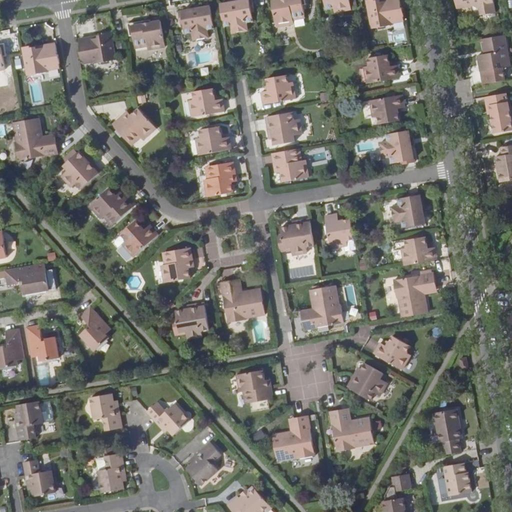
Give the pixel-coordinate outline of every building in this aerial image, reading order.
[(234,3),(227,4),(219,6),(223,26),(230,24),(232,34),(247,31),(246,24),(253,23),(252,12),(253,12),(251,0),(234,3)] [(288,0),(289,1),(281,3),(272,4),(276,30),(294,27),(293,23),(293,20),(305,18),(301,0),(288,0)] [(348,0),(323,0),(326,10),(333,9),(334,13),(351,10),(350,4),(348,0)] [(373,0),(369,1),(374,30),(393,26),(392,23),(404,21),(400,0),(391,0),(381,2),(380,0),(373,0)] [(480,9),(480,10),(481,15),(495,13),(492,0),(455,0),(457,9),(474,6),(480,9)] [(203,9),(196,10),(178,13),(180,25),(182,25),(184,35),(191,34),(193,41),(207,38),(206,28),(213,27),(210,8),(203,9)] [(140,28),(139,22),(127,24),(132,49),(143,46),(144,50),(145,53),(162,50),(157,25),(147,26),(140,28)] [(79,41),(83,63),(95,61),(96,64),(115,60),(110,32),(98,34),(98,37),(79,41)] [(504,35),(482,40),(484,56),(477,57),(480,73),(483,72),(500,69),(510,67),(504,35)] [(35,46),(23,48),(28,77),(47,74),(46,71),(59,68),(54,45),(35,49),(35,46)] [(390,68),(389,63),(388,56),(368,60),(369,67),(363,68),(367,86),(399,80),(397,67),(393,68),(390,68)] [(500,69),(483,72),(486,85),(502,82),(500,69)] [(269,91),(266,92),(262,92),(264,105),(296,100),(292,82),(288,83),(287,76),(267,80),(268,87),(269,91)] [(214,101),(213,96),(212,89),(193,92),(194,99),(189,100),(192,118),(224,112),(222,100),(217,100),(214,101)] [(511,115),(507,94),(484,98),(485,107),(491,107),(493,117),(496,132),(511,129),(511,115)] [(397,110),(400,110),(404,109),(402,96),(369,102),(372,120),(378,119),(379,126),(399,122),(398,115),(397,110)] [(126,121),(122,117),(113,125),(130,144),(139,135),(141,138),(144,140),(156,128),(139,109),(132,116),(126,121)] [(128,112),(122,117),(126,121),(132,116),(128,112)] [(273,135),(274,139),(275,146),(295,143),(294,136),(302,135),(299,120),(295,121),(293,113),(267,117),(270,136),(273,135)] [(44,143),(43,137),(39,118),(15,123),(19,143),(15,143),(19,161),(59,153),(57,140),(44,143)] [(222,139),(221,134),(219,126),(200,130),(201,137),(196,138),(199,155),(231,149),(229,138),(224,138),(222,139)] [(411,146),(410,139),(408,132),(388,135),(389,143),(380,144),(382,159),(389,158),(391,165),(401,164),(401,166),(414,164),(411,146)] [(56,135),(43,137),(44,143),(57,140),(56,135)] [(139,135),(130,144),(132,146),(141,138),(139,135)] [(511,147),(502,149),(503,158),(497,159),(502,183),(511,181),(511,147)] [(298,149),(273,154),(276,166),(281,165),(282,172),(284,183),(309,178),(306,161),(303,161),(300,162),(298,149)] [(87,160),(84,157),(79,152),(64,165),(69,170),(62,176),(72,187),(76,184),(81,190),(101,171),(90,158),(87,160)] [(211,180),(208,180),(205,181),(208,198),(233,194),(231,184),(230,176),(236,175),(233,163),(209,168),(211,180)] [(120,201),(115,196),(108,188),(88,205),(100,219),(105,214),(114,223),(133,206),(124,198),(120,201)] [(119,192),(115,196),(120,201),(124,198),(119,192)] [(423,217),(422,209),(419,192),(406,194),(407,197),(397,199),(399,206),(391,207),(394,222),(404,220),(405,228),(425,224),(423,217)] [(354,239),(351,220),(344,221),(339,222),(338,219),(338,214),(325,217),(331,249),(348,246),(348,241),(354,239)] [(314,246),(309,219),(292,223),(292,226),(287,227),(281,228),(283,238),(284,248),(291,246),(292,250),(293,255),(307,252),(306,248),(314,246)] [(143,230),(140,226),(135,221),(120,234),(114,240),(114,243),(117,247),(121,243),(133,256),(158,235),(149,225),(146,228),(143,230)] [(404,266),(437,260),(435,248),(430,249),(427,250),(426,245),(425,237),(405,241),(407,248),(401,249),(404,266)] [(280,252),(292,250),(291,246),(284,248),(283,238),(278,238),(280,252)] [(355,243),(354,239),(348,241),(348,246),(346,246),(348,255),(357,253),(355,243)] [(186,262),(192,261),(189,248),(165,252),(167,265),(165,265),(161,266),(164,283),(189,278),(187,269),(186,262)] [(35,265),(5,271),(8,286),(20,284),(20,282),(23,281),(24,285),(22,285),(24,295),(49,290),(46,271),(37,273),(35,265)] [(399,298),(403,317),(428,313),(425,295),(424,289),(437,287),(434,273),(394,281),(397,299),(399,298)] [(240,279),(235,280),(238,294),(243,293),(240,279)] [(238,294),(235,280),(221,282),(229,323),(247,320),(246,318),(266,315),(261,289),(243,293),(238,294)] [(315,314),(302,317),(305,331),(345,323),(342,306),(340,306),(336,286),(311,291),(314,309),(315,314)] [(438,293),(437,287),(424,289),(425,295),(438,293)] [(187,331),(187,335),(188,340),(202,337),(201,332),(210,331),(205,304),(187,307),(188,310),(183,311),(177,312),(178,320),(180,332),(187,331)] [(111,329),(91,306),(81,315),(84,318),(92,328),(89,330),(87,329),(81,335),(95,351),(110,338),(106,334),(111,329)] [(176,337),(187,335),(187,331),(180,332),(178,320),(174,321),(176,337)] [(27,327),(32,358),(39,357),(40,362),(59,358),(56,337),(46,338),(47,341),(43,341),(41,329),(40,325),(27,327)] [(432,329),(434,337),(441,335),(440,327),(432,329)] [(18,360),(25,359),(20,329),(6,331),(7,335),(9,347),(5,348),(5,346),(0,346),(0,368),(19,365),(18,360)] [(387,346),(384,345),(381,342),(374,354),(403,370),(412,355),(407,352),(411,346),(393,336),(390,342),(387,346)] [(467,366),(465,356),(458,357),(460,367),(467,366)] [(356,371),(354,370),(345,385),(368,399),(372,392),(376,394),(384,382),(376,378),(379,372),(362,361),(359,367),(356,371)] [(265,388),(263,381),(261,371),(236,375),(239,393),(242,392),(245,391),(248,403),(272,399),(270,387),(265,388)] [(115,410),(114,400),(113,393),(91,397),(95,419),(105,417),(107,430),(123,428),(119,409),(115,410)] [(163,421),(169,429),(174,434),(191,419),(175,402),(166,410),(157,401),(147,410),(160,424),(163,421)] [(32,415),(30,403),(14,406),(18,424),(20,424),(22,431),(22,437),(44,434),(43,424),(40,424),(38,414),(32,415)] [(38,414),(40,424),(43,424),(51,422),(47,404),(37,406),(38,414)] [(345,421),(343,409),(330,411),(337,452),(355,449),(354,446),(374,442),(369,417),(351,421),(345,421)] [(442,443),(445,456),(461,453),(459,440),(462,440),(457,412),(433,416),(438,444),(442,443)] [(296,430),(291,431),(272,435),(277,460),(296,456),(297,459),(314,456),(307,415),(294,418),(296,430)] [(166,431),(169,429),(163,421),(160,424),(166,431)] [(194,471),(195,472),(199,477),(212,465),(220,458),(199,435),(176,455),(185,465),(187,464),(189,465),(190,467),(192,465),(196,469),(194,471)] [(125,468),(124,466),(122,454),(104,458),(105,465),(93,467),(98,491),(125,487),(124,479),(124,478),(121,478),(120,474),(123,474),(123,472),(122,469),(125,468)] [(105,465),(104,458),(92,460),(93,467),(105,465)] [(38,460),(24,462),(26,475),(27,481),(31,480),(33,490),(34,497),(56,493),(52,471),(40,473),(38,460)] [(466,472),(464,463),(443,467),(449,496),(473,492),(470,477),(467,477),(466,472)] [(381,503),(382,511),(406,511),(404,500),(398,501),(397,494),(410,491),(408,475),(392,478),(393,487),(389,488),(384,497),(385,502),(381,503)] [(243,494),(241,496),(239,495),(228,505),(233,511),(265,511),(271,506),(253,486),(248,490),(246,491),(248,493),(245,496),(243,494)]
